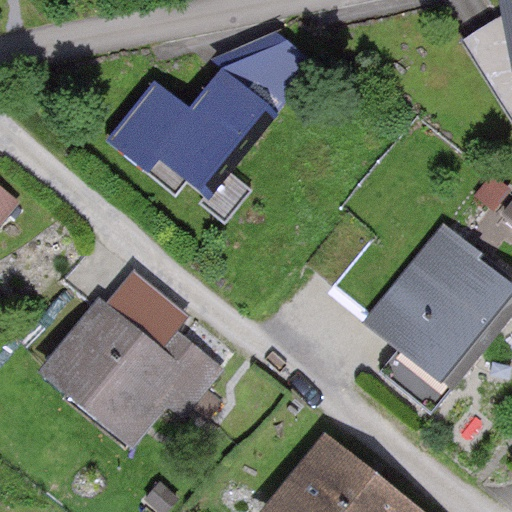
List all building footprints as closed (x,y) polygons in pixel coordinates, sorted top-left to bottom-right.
[(511,1),(498,4),(511,72),(511,1)] [(275,35),(212,65),(222,73),(192,116),(155,86),(107,146),(149,183),(161,168),(202,200),(269,114),(277,120),(316,69),(275,35)] [(0,232),(21,207),(0,189),(0,232)] [(484,261),(444,228),(363,329),(441,395),(511,303),(511,291),(479,265),(484,261)] [(99,302),(37,377),(131,459),(169,413),(184,423),(224,372),(178,335),(164,353),(99,302)] [(416,511),(328,438),(267,511),(416,511)]
